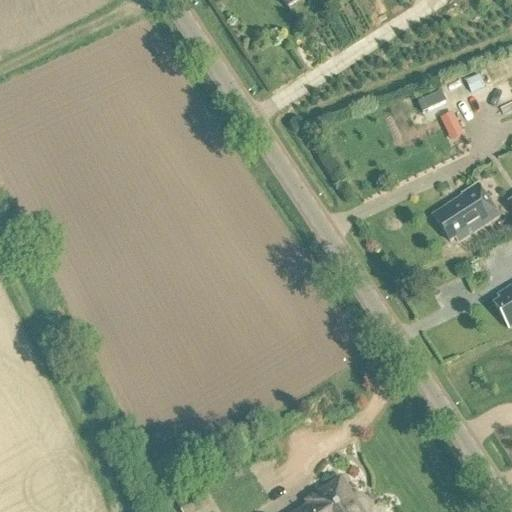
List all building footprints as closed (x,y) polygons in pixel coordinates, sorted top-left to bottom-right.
[(280,0),(288,10),(303,0),(325,0),(326,1),(327,0),(280,0)] [(484,90),(479,78),(465,85),(471,97),(484,90)] [(446,106),(441,96),(417,106),(422,117),(446,106)] [(452,116),(440,122),(445,134),(458,127),(452,116)] [(499,219),(478,188),(462,198),(463,199),(433,219),(450,245),(456,241),(459,245),(499,219)] [(511,289),(497,299),(501,304),(495,308),(509,332),(511,330),(511,289)] [(355,511),(354,510),(351,511),(335,488),(310,505),(312,508),(305,511),(355,511)] [(175,505),(179,511),(204,511),(211,509),(200,490),(175,505)]
